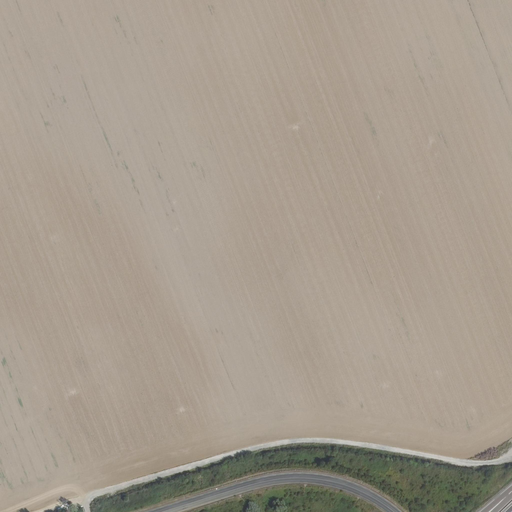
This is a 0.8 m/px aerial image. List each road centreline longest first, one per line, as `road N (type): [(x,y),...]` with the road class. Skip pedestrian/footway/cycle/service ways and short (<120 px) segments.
road 1 (track): [(511,459),(453,462),(307,443),(159,477),(59,511)]
road 2 (tertiary): [(391,511),(336,481),(307,476),(160,511)]
